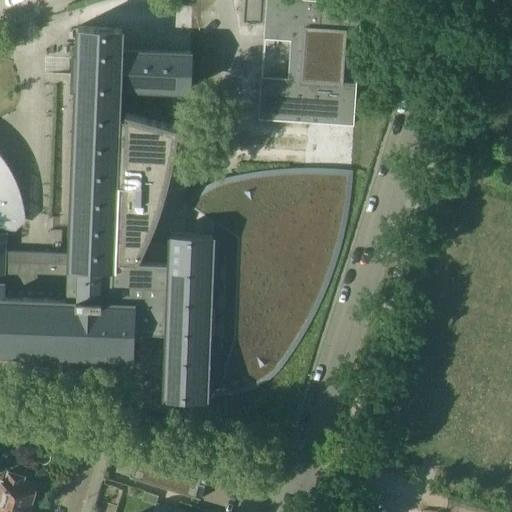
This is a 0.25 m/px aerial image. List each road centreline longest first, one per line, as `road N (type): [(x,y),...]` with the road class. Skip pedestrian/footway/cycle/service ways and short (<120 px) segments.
road 1 (unclassified): [(295,511),(448,0)]
road 2 (residential): [(74,511),(94,428),(59,416),(0,415)]
